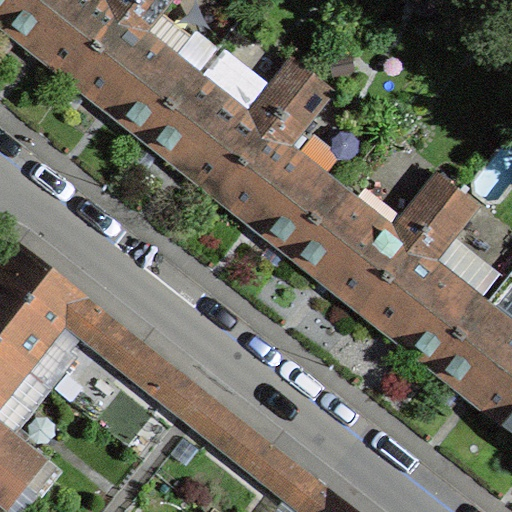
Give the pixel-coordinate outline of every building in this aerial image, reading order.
[(18,0),(0,23),(0,24),(17,39),(71,81),(135,0),(18,0)] [(0,0),(0,23),(18,0),(0,0)] [(91,97),(144,139),(197,72),(145,31),(169,0),(135,0),(71,81),(91,97)] [(164,155),(216,196),(312,75),(292,59),(249,114),(197,72),(144,139),(164,155)] [(333,91),(312,75),(216,196),(237,213),(288,253),(341,187),(289,146),(333,91)] [(308,269),(361,311),(457,190),(437,174),(393,229),(341,187),(288,253),(308,269)] [(477,206),(457,190),(361,311),(381,327),(433,368),(486,302),(433,261),(477,206)] [(0,347),(28,370),(65,323),(162,400),(180,414),(201,389),(19,244),(0,267),(0,347)] [(511,323),(486,302),(433,368),(453,384),(505,426),(511,417),(511,323)] [(0,404),(28,370),(0,347),(0,462),(27,484),(46,460),(16,436),(0,423),(0,404)] [(201,389),(180,414),(186,419),(192,424),(213,398),(206,393),(201,389)] [(356,511),(213,398),(192,424),(209,437),(303,511),(356,511)] [(0,501),(8,508),(27,484),(0,462),(0,501)]
